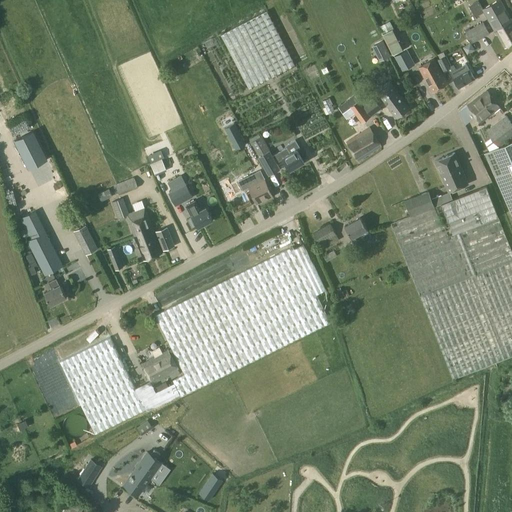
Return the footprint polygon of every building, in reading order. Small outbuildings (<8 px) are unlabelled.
[(475,17),(484,12),(482,8),(483,8),(478,0),(469,6),(475,17)] [(511,22),(511,20),(500,0),(496,0),(483,8),(482,8),(484,12),(495,32),(511,22)] [(267,10),(221,35),(249,88),(294,63),(267,10)] [(483,22),(473,28),(465,32),(472,44),(490,33),(483,22)] [(511,22),(495,32),(505,48),(511,44),(511,22)] [(391,31),(384,34),(395,56),(403,52),(391,31)] [(382,39),(371,44),(378,60),(389,55),(382,39)] [(470,42),(463,47),(467,55),(475,50),(470,42)] [(407,50),(403,52),(395,56),(397,60),(395,62),(400,72),(415,64),(407,50)] [(446,55),(440,58),(437,59),(443,71),(452,67),(446,55)] [(419,67),(432,92),(447,84),(434,58),(419,67)] [(450,72),(459,88),(475,79),(466,63),(456,68),(455,67),(452,68),(453,70),(450,72)] [(368,83),(395,120),(411,108),(384,71),(368,83)] [(487,90),(467,105),(480,123),(500,107),(487,90)] [(348,104),(351,108),(359,103),(356,98),(348,104)] [(363,106),(371,116),(381,108),(374,98),(363,106)] [(348,104),(341,110),(345,115),(352,109),(362,123),(370,117),(359,103),(351,108),(348,104)] [(499,147),(501,146),(511,137),(511,122),(506,115),(486,130),(487,131),(491,136),(499,147)] [(224,127),(236,149),(246,143),(235,122),(224,127)] [(346,142),(358,161),(382,146),(370,127),(346,142)] [(47,158),(33,130),(14,140),(29,168),(47,158)] [(489,150),(499,147),(491,136),(485,141),(489,150)] [(261,137),(251,142),(255,149),(265,144),(261,137)] [(259,157),(269,175),(280,168),(276,163),(283,159),(290,169),(304,161),(297,149),(300,148),(296,140),(286,145),(287,147),(273,156),(269,151),(259,157)] [(511,141),(501,146),(499,147),(489,150),(485,152),(511,214),(511,141)] [(151,163),(162,158),(164,157),(161,149),(148,155),(151,163)] [(454,152),(435,160),(449,192),(468,184),(454,152)] [(182,175),(169,182),(173,190),(170,192),(176,205),(193,196),(186,184),(182,175)] [(134,177),(115,184),(120,195),(138,188),(134,177)] [(249,186),(257,203),(273,196),(264,178),(249,186)] [(405,200),(411,215),(391,223),(453,379),(486,366),(487,366),(511,355),(511,250),(487,186),(452,200),(450,194),(432,201),(428,191),(405,200)] [(109,188),(99,192),(98,193),(102,201),(113,196),(109,188)] [(134,235),(153,227),(145,207),(129,213),(122,197),(112,201),(119,218),(127,215),(134,235)] [(192,214),(192,215),(198,227),(213,219),(206,207),(199,211),(195,204),(188,207),(192,214)] [(31,239),(27,241),(45,274),(63,265),(35,211),(20,219),(31,239)] [(360,217),(345,226),(352,238),(356,245),(362,241),(358,234),(367,229),(360,217)] [(330,223),(314,232),(320,244),(337,235),(330,223)] [(74,231),(86,255),(98,248),(86,225),(74,231)] [(163,253),(153,227),(134,235),(144,260),(163,253)] [(167,227),(156,231),(164,250),(174,246),(167,227)] [(174,383),(180,395),(181,396),(331,322),(316,293),(325,289),(304,243),(294,248),(293,246),(155,315),(172,349),(174,353),(185,374),(173,379),(174,383)] [(107,248),(115,270),(123,267),(115,245),(107,248)] [(59,285),(56,278),(48,282),(52,288),(44,292),(51,305),(67,297),(60,284),(59,285)] [(95,433),(145,409),(146,408),(141,399),(110,337),(60,361),(95,433)] [(172,349),(169,350),(168,349),(162,352),(160,348),(152,352),(155,356),(142,363),(153,383),(179,369),(171,355),(174,353),(172,349)] [(149,396),(154,405),(155,408),(180,395),(174,383),(149,396)] [(154,405),(149,396),(141,399),(146,408),(145,409),(146,409),(154,405)] [(87,427),(87,424),(87,422),(86,419),(85,417),(84,415),(81,413),(79,412),(77,412),(74,412),(72,412),(70,413),(66,416),(64,419),(63,422),(63,425),(63,427),(64,429),(65,432),(67,434),(71,436),(72,436),(76,437),(78,436),(80,435),(83,434),(84,433),(86,431),(87,429),(87,427)] [(26,420),(17,423),(20,430),(28,426),(26,420)] [(147,422),(139,426),(142,431),(150,427),(147,422)] [(160,454),(154,449),(151,454),(147,452),(136,468),(150,478),(162,462),(157,458),(160,454)] [(102,465),(91,458),(84,469),(96,476),(102,465)] [(150,478),(136,468),(124,484),(138,495),(150,478)] [(199,493),(210,500),(223,479),(212,472),(199,493)] [(80,511),(82,509),(68,502),(63,511),(80,511)]
